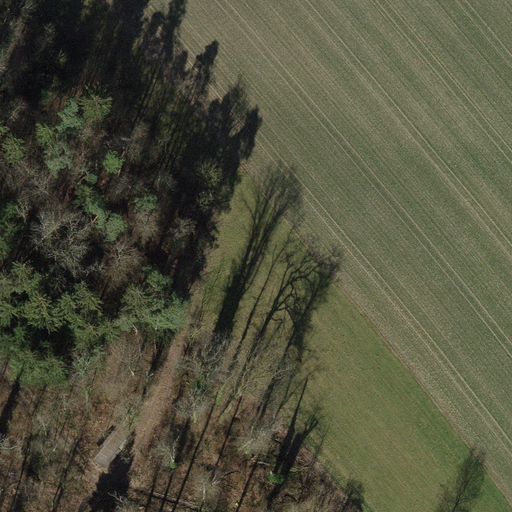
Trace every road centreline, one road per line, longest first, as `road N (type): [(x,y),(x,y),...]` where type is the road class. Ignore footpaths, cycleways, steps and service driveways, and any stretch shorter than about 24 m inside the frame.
road 1 (track): [(195,315),(155,435),(92,511)]
road 2 (track): [(118,486),(0,347)]
